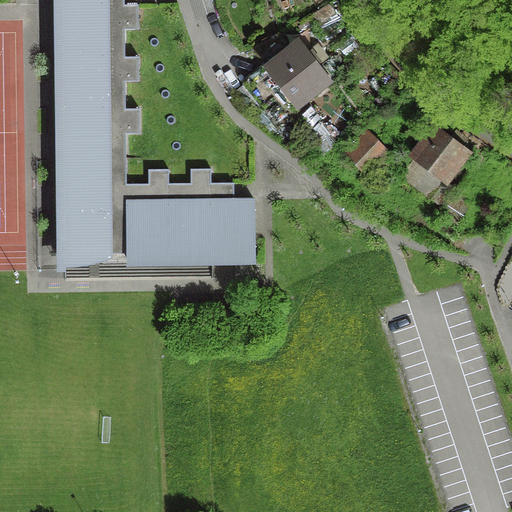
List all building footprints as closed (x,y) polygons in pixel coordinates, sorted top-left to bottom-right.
[(166,184),(166,169),(145,170),(145,184),(123,184),(123,133),(137,133),(136,109),(123,109),(122,81),(136,81),(136,57),(122,57),(122,29),(136,29),(135,5),(121,5),(120,0),(57,0),(61,267),(72,266),(86,264),(100,260),(105,258),(253,256),(252,200),(231,201),(231,183),(208,183),(208,169),(188,169),(188,183),(166,184)] [(327,5),(309,17),(322,35),(340,23),(327,5)] [(305,54),(296,42),(242,85),(260,109),(271,100),(296,132),(308,123),(294,105),(326,80),(313,64),(316,62),(308,51),(305,54)] [(230,95),(245,114),(256,106),(241,86),(230,95)] [(472,154),(434,128),(413,159),(451,185),(472,154)] [(344,154),(372,183),(394,161),(365,132),(344,154)] [(495,206),(482,233),(495,239),(508,212),(495,206)]
